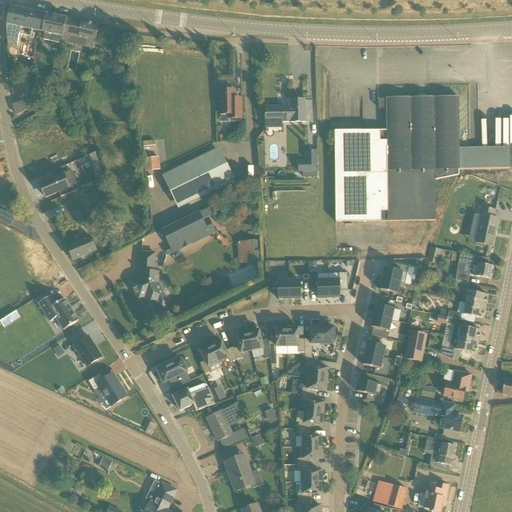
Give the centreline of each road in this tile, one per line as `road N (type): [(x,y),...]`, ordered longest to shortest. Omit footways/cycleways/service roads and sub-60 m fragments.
road 1 (tertiary): [(511,29),(266,29),(46,0)]
road 2 (residential): [(131,367),(23,190),(0,67)]
road 3 (residential): [(358,311),(256,314),(131,367)]
road 4 (residential): [(463,511),(511,280)]
road 5 (residential): [(338,511),(342,399),(358,311)]
road 6 (residential): [(209,511),(171,428),(131,367)]
